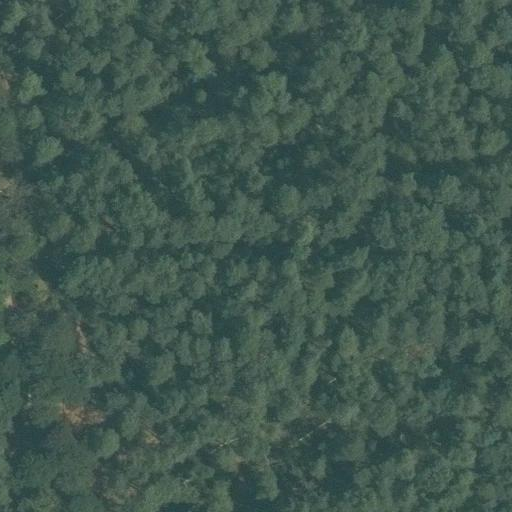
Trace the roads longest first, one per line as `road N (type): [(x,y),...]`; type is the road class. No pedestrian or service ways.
road 1 (track): [(0,188),(363,0)]
road 2 (track): [(57,511),(0,280)]
